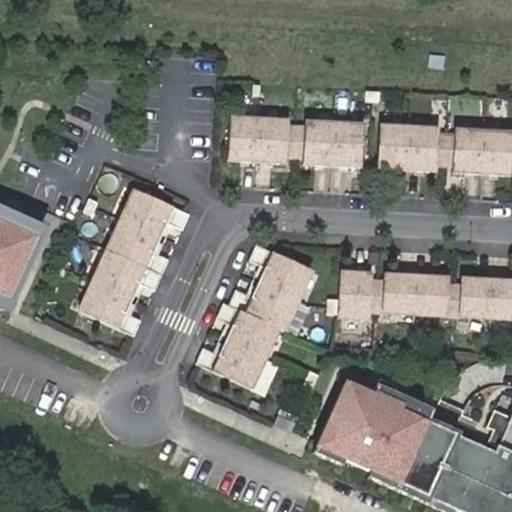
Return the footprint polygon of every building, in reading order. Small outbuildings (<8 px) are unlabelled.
[(383,104),(384,93),(365,92),(365,103),(383,104)] [(286,124),(228,121),(226,163),(284,166),(284,159),(299,159),(299,167),(356,170),(358,127),(301,124),(300,132),(285,131),(286,124)] [(435,131),(378,128),(376,171),(433,174),(433,166),(449,168),(448,175),(506,178),(508,135),(450,132),(450,140),(435,139),(435,131)] [(183,238),(190,222),(125,192),(71,313),(135,342),(142,326),(126,319),(139,291),(155,298),(170,266),(154,259),(167,231),(183,238)] [(97,221),(104,205),(90,198),(83,214),(97,221)] [(0,207),(0,293),(29,220),(0,207)] [(272,332),(299,273),(250,249),(245,248),(239,260),(255,267),(242,296),(226,288),(218,304),(214,302),(207,318),(223,325),(209,355),(193,347),(186,363),(240,389),(267,330),(272,332)] [(69,281),(77,266),(62,259),(55,275),(69,281)] [(509,320),(510,285),(458,283),(450,282),(450,288),(434,288),(434,281),(373,278),(373,285),(356,284),(357,278),(326,276),(324,319),(354,320),(354,312),(509,320)] [(248,389),(264,395),(276,364),(260,358),(248,389)] [(310,392),(316,374),(301,369),(295,386),(310,392)] [(428,415),(346,373),(311,441),(452,511),(511,511),(511,413),(500,437),(433,404),(428,415)] [(274,431),(280,421),(262,412),(257,422),(274,431)]
